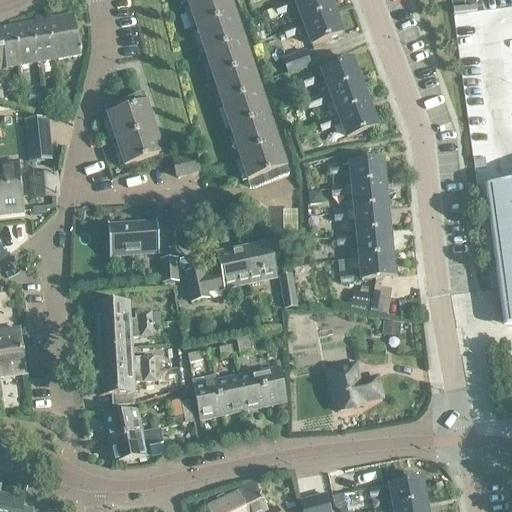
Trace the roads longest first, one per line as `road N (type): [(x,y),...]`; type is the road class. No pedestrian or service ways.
road 1 (residential): [(464,440),(437,292),(422,137),(371,0)]
road 2 (residential): [(92,485),(137,486),(308,451),(464,440)]
road 3 (residential): [(67,195),(297,191)]
road 4 (residential): [(67,195),(103,38),(97,0)]
road 5 (residential): [(62,410),(54,284),(60,229)]
